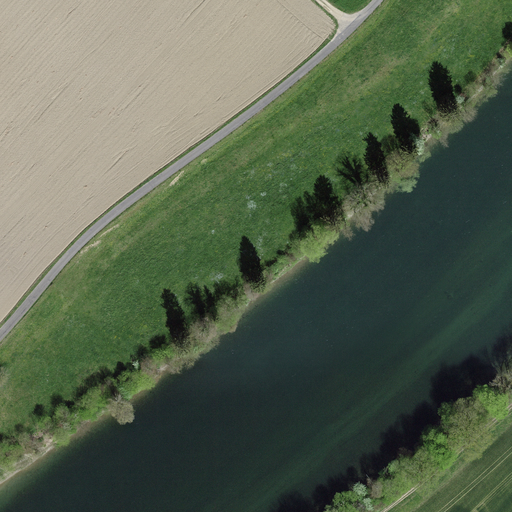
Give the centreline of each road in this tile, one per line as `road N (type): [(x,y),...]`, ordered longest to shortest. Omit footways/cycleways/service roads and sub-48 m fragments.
road 1 (residential): [(379,0),(306,68),(107,217),(0,334)]
road 2 (track): [(511,405),(381,511)]
